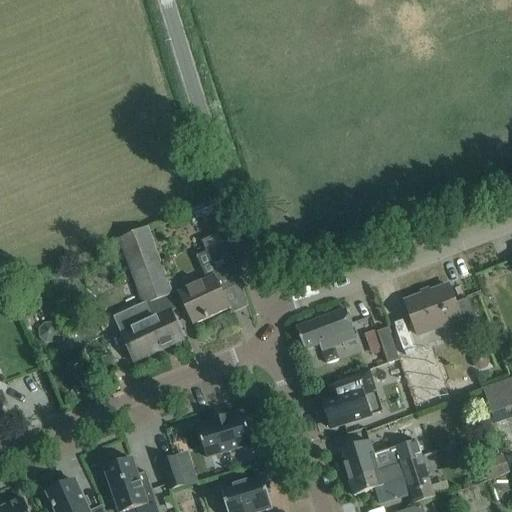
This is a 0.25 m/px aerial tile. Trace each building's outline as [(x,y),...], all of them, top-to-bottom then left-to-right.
[(121,333),(126,344),(135,362),(184,340),(171,312),(177,309),(147,227),(118,238),(144,305),(115,317),(121,333)] [(193,325),(230,308),(223,292),(241,284),(228,242),(206,251),(215,275),(178,293),(193,325)] [(405,302),(412,321),(417,335),(454,321),(458,332),(479,324),(469,298),(456,303),(449,286),(405,302)] [(318,345),(321,351),(358,337),(347,309),(296,328),(304,350),(318,345)] [(59,328),(53,323),(44,323),(39,329),(40,338),(46,344),(54,343),(60,336),(59,328)] [(389,328),(377,333),(384,350),(388,363),(399,360),(389,328)] [(376,330),(365,334),(372,354),(384,350),(377,333),(376,330)] [(452,392),(435,345),(405,356),(422,403),(452,392)] [(336,396),(323,400),(326,412),(323,413),(327,427),(331,425),(332,429),(372,416),(366,395),(377,391),(371,372),(333,384),(336,396)] [(0,423),(11,419),(1,394),(0,394),(0,423)] [(496,425),(511,419),(511,394),(488,402),(496,425)] [(212,426),(198,430),(207,458),(252,444),(244,416),(231,420),(229,415),(210,421),(212,426)] [(363,475),(420,457),(415,441),(375,454),(371,442),(360,445),(341,451),(350,482),(364,477),(363,475)] [(503,455),(478,464),(484,480),(484,481),(510,472),(509,471),(503,455)] [(175,457),(162,461),(171,490),(193,483),(188,469),(180,471),(175,457)] [(415,505),(421,503),(434,499),(420,457),(363,475),(364,477),(350,482),(354,496),(376,489),(381,504),(400,499),(412,495),(415,505)] [(139,476),(132,458),(103,468),(114,495),(110,497),(116,511),(120,510),(120,511),(123,511),(134,508),(135,511),(161,511),(147,473),(139,476)] [(261,511),(273,509),(267,490),(270,489),(267,478),(264,479),(263,477),(221,489),(227,511),(261,511)] [(52,491),(47,493),(53,505),(52,506),(53,509),(54,509),(55,511),(105,511),(103,507),(91,511),(89,511),(75,481),(63,486),(62,483),(50,488),(52,491)] [(29,511),(23,498),(0,509),(0,511),(29,511)] [(424,511),(421,503),(398,511),(424,511)]
